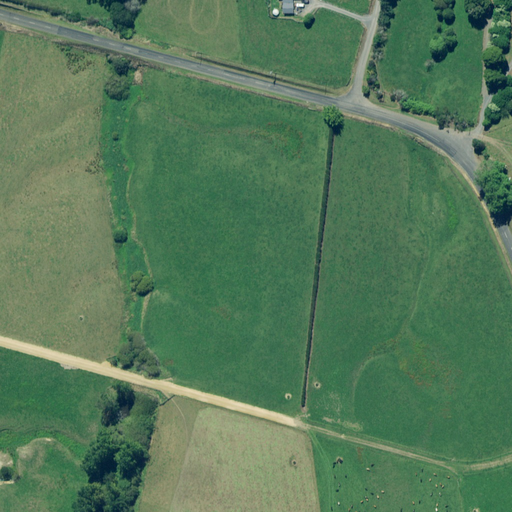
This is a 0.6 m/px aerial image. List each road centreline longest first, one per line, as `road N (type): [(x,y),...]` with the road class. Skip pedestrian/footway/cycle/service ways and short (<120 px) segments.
road 1 (unclassified): [(0,13),(357,107)]
road 2 (unclassified): [(357,107),(411,123),(470,161),(511,241)]
